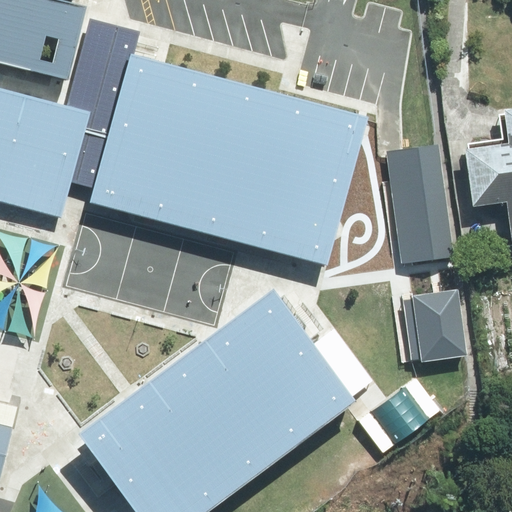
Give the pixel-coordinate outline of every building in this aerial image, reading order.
[(100,16),(44,0),(0,0),(0,200),(57,217),(65,191),(316,266),(366,99),(127,27),(91,148),(63,139),(100,16)] [(511,248),(511,107),(494,111),(500,144),(455,151),(465,205),(490,200),(499,251),(511,248)] [(431,127),(391,132),(393,149),(434,144),(431,127)] [(191,511),(350,397),(267,285),(69,428),(130,511),(191,511)] [(415,373),(404,381),(428,413),(439,405),(415,373)] [(404,381),(368,406),(392,438),(428,413),(404,381)] [(368,406),(357,414),(381,447),(392,438),(368,406)]
